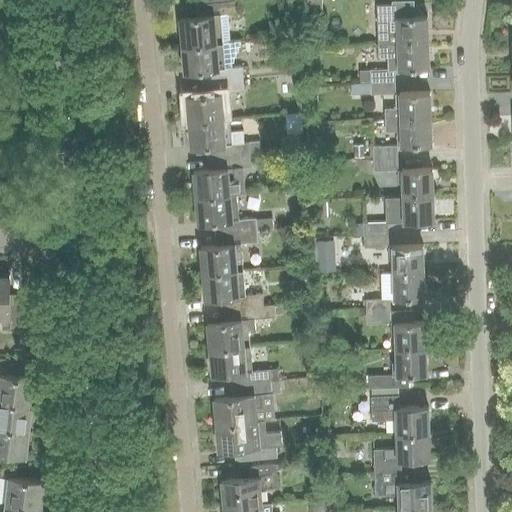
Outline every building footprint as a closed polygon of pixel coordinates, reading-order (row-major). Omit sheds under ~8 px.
[(178,19),(181,46),(230,42),(230,41),(228,15),(236,14),(235,2),(201,5),(202,17),(178,19)] [(393,17),(377,17),(378,32),(378,44),(428,42),(427,16),(393,17)] [(208,83),(242,80),(241,67),(231,68),(231,61),(234,61),(234,57),(236,57),(235,52),(238,51),(237,47),(241,46),(240,40),(230,41),(230,42),(181,46),(184,73),(207,71),(208,83)] [(428,42),(378,44),(378,57),(387,57),(388,68),(395,68),(395,70),(398,69),(429,68),(428,42)] [(370,69),(360,69),(361,83),(371,83),(395,82),(395,70),(395,68),(388,68),(370,69)] [(243,91),(242,80),(208,83),(209,94),(186,96),(188,123),(228,119),(226,93),(243,91)] [(361,83),(350,83),(351,93),(396,91),(395,82),(371,83),(361,83)] [(385,121),(430,119),(430,93),(399,94),(399,108),(384,108),(385,121)] [(228,119),(188,123),(191,148),(191,149),(214,147),(215,159),(249,155),(249,154),(248,143),(243,143),(242,129),(229,130),(228,119)] [(430,119),(385,121),(385,132),(400,131),(401,147),(431,146),(430,119)] [(322,124),(311,124),(311,134),(318,134),(322,130),(322,124)] [(260,153),(259,142),(248,143),(249,154),(260,153)] [(373,145),(373,159),(396,158),(396,144),(373,145)] [(363,157),(363,145),(354,145),(354,157),(363,157)] [(235,195),(235,190),(245,189),(243,168),(250,167),(249,155),(215,159),(217,170),(193,172),(195,198),(235,195)] [(397,169),(396,158),(373,159),(373,169),(397,169)] [(402,170),(402,196),(433,195),(432,169),(402,170)] [(221,222),(223,235),(256,232),(256,231),(256,229),(273,227),(272,218),(267,218),(255,219),(238,220),(235,195),(195,198),(198,225),(221,222)] [(433,195),(402,196),(392,196),(392,223),(403,222),(434,221),(433,195)] [(355,236),(364,236),(388,235),(388,221),(363,222),(363,223),(355,223),(355,236)] [(257,243),(256,232),(223,235),(224,246),(200,248),(202,274),(242,270),(240,244),(257,243)] [(388,235),(364,236),(364,246),(388,246),(388,235)] [(332,241),(316,242),(317,256),(333,255),(332,241)] [(392,246),(393,273),(423,271),(423,245),(392,246)] [(245,296),(242,270),(202,274),(205,300),(229,298),(230,310),(283,305),(282,304),(274,304),(263,305),(262,294),(245,296)] [(423,271),(393,273),(393,299),(424,298),(423,271)] [(0,276),(0,317),(2,317),(2,329),(23,329),(23,301),(10,301),(10,276),(0,276)] [(365,298),(366,310),(390,309),(389,297),(365,298)] [(255,329),(254,319),(275,317),(275,313),(283,312),(283,305),(230,310),(231,321),(207,323),(209,350),(250,346),(248,330),(255,329)] [(390,309),(366,310),(366,314),(366,323),(390,323),(390,309)] [(366,314),(357,314),(358,323),(366,323),(366,314)] [(414,322),(394,323),(395,349),(426,348),(425,322),(414,322)] [(252,371),(250,346),(209,350),(212,376),(236,374),(237,385),(279,382),(279,378),(270,379),(269,370),(252,371)] [(396,375),(392,375),(393,387),(408,387),(408,375),(427,374),(426,348),(395,349),(396,375)] [(0,358),(0,366),(17,368),(18,358),(0,358)] [(36,377),(0,373),(0,376),(0,399),(33,404),(36,377)] [(392,375),(368,376),(369,388),(393,387),(392,375)] [(273,418),(271,394),(271,391),(280,390),(279,382),(237,385),(238,397),(214,399),(216,425),(264,421),(264,419),(273,418)] [(396,419),(396,434),(429,433),(428,406),(399,407),(399,395),(371,396),(372,420),(396,419)] [(0,425),(30,429),(33,404),(0,399),(0,425)] [(264,421),(216,425),(219,452),(243,449),(244,460),(277,457),(276,445),(281,445),(280,429),(265,431),(264,421)] [(30,429),(0,425),(0,452),(27,456),(30,429)] [(430,459),(429,433),(396,434),(397,448),(373,449),(374,472),(402,471),(401,460),(430,459)] [(319,443),(310,444),(311,456),(320,455),(319,443)] [(221,480),(224,507),(262,503),(260,488),(278,486),(276,463),(249,466),(250,477),(221,480)] [(402,483),(402,471),(374,472),(375,495),(398,495),(399,509),(432,508),(431,482),(402,483)] [(9,476),(7,503),(42,507),(45,480),(9,476)] [(326,511),(325,499),(310,501),(311,511),(326,511)] [(272,511),(272,502),(262,503),(224,507),(224,511),(272,511)] [(5,511),(41,511),(42,507),(7,503),(5,511)]
